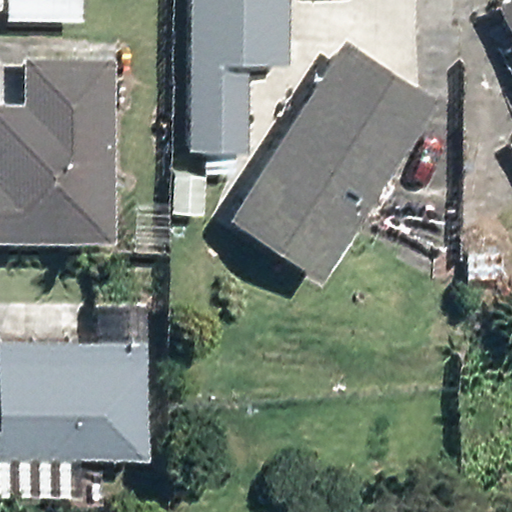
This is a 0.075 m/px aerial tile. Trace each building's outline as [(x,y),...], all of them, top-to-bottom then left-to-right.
[(75,0),(0,0),(0,18),(75,21),(75,0)] [(181,0),(178,149),(238,150),(240,64),(277,65),(278,0),(181,0)] [(511,0),(510,0),(493,8),(511,46),(511,0)] [(215,203),(314,262),(332,252),(432,88),(339,32),(324,56),(310,48),(215,203)] [(0,231),(92,231),(99,44),(17,41),(15,97),(0,96),(0,231)] [(0,455),(136,460),(139,334),(0,330),(0,455)]
